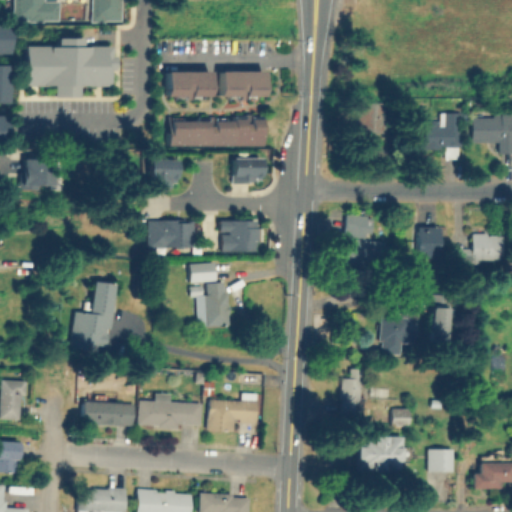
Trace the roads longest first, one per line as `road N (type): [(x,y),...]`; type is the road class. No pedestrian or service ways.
road 1 (secondary): [(285,511),(300,257)]
road 2 (residential): [(45,450),(288,467)]
road 3 (residential): [(303,189),(511,190)]
road 4 (secondary): [(306,150),(314,0)]
road 5 (residential): [(178,202),(302,204)]
